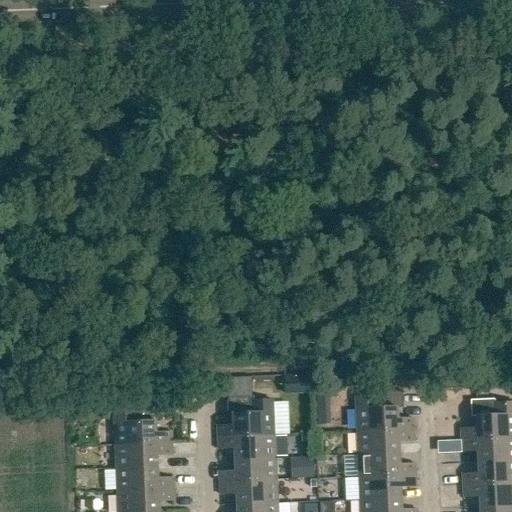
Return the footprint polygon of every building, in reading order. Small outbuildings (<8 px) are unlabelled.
[(402,391),(375,392),(375,397),(355,398),(356,433),(413,431),(412,419),(397,420),(396,408),(402,408),(402,391)] [(232,426),(217,427),(217,439),(274,436),(272,401),(252,402),(252,397),(227,398),(227,415),(232,415),(232,426)] [(476,429),(460,429),(460,441),(511,438),(511,403),(495,404),(494,400),(470,401),(471,418),(475,417),(476,429)] [(133,407),(133,411),(113,412),(115,447),(171,445),(171,433),(155,434),(154,423),(159,423),(159,406),(133,407)] [(413,431),(356,433),(357,456),(398,454),(398,443),(413,442),(413,431)] [(274,436),(217,439),(218,450),(234,449),(234,461),(275,459),(274,436)] [(511,438),(460,441),(461,453),(477,452),(477,463),(511,461),(511,438)] [(156,468),(156,457),(172,456),(171,445),(115,447),(116,470),(156,468)] [(398,454),(357,456),(358,479),(415,476),(414,465),(399,465),(398,454)] [(234,461),(234,472),(219,472),(219,484),(276,482),(275,459),(234,461)] [(289,476),(310,476),(310,459),(289,459),(289,476)] [(478,474),(462,475),(462,487),(511,484),(511,461),(477,463),(478,474)] [(156,468),(116,470),(117,493),(173,490),(173,479),(157,479),(156,468)] [(400,489),(415,488),(415,476),(358,479),(359,502),(400,500),(400,489)] [(276,482),(219,484),(220,496),(235,495),(236,506),(277,505),(276,482)] [(511,484),(462,487),(463,498),(479,498),(479,509),(511,507),(511,484)] [(173,490),(117,493),(117,511),(158,511),(158,503),(174,502),(173,490)] [(400,500),(359,502),(359,511),(416,511),(416,510),(401,511),(400,500)] [(320,503),(320,511),(333,511),(334,502),(320,503)]
